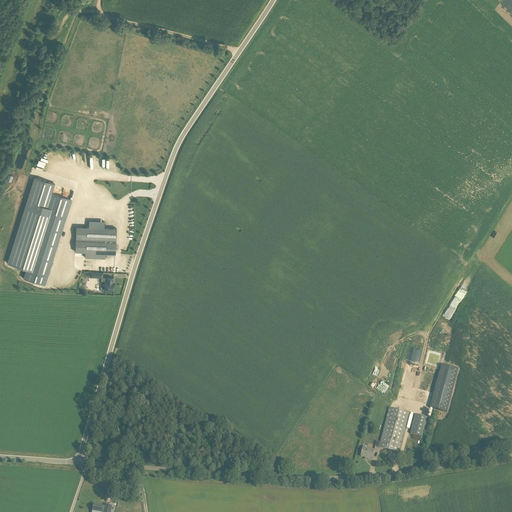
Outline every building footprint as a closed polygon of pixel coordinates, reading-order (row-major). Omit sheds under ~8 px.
[(40,163),(47,165),(49,156),(42,155),(40,163)] [(55,184),(35,177),(8,264),(27,270),(24,279),(44,285),(71,199),(52,193),(55,184)] [(117,229),(76,227),(75,252),(85,252),(85,258),(105,259),(105,254),(115,254),(117,229)] [(106,282),(105,282),(105,292),(110,292),(110,291),(114,291),(114,283),(113,283),(113,278),(106,278),(106,282)] [(414,380),(420,354),(413,353),(408,379),(414,380)] [(460,370),(442,365),(430,409),(448,414),(460,370)] [(399,453),(409,413),(390,408),(381,442),(377,441),(375,447),(399,453)] [(427,418),(416,415),(411,434),(422,437),(427,418)] [(375,450),(374,450),(363,448),(361,457),(368,458),(368,460),(372,461),(375,450)]
